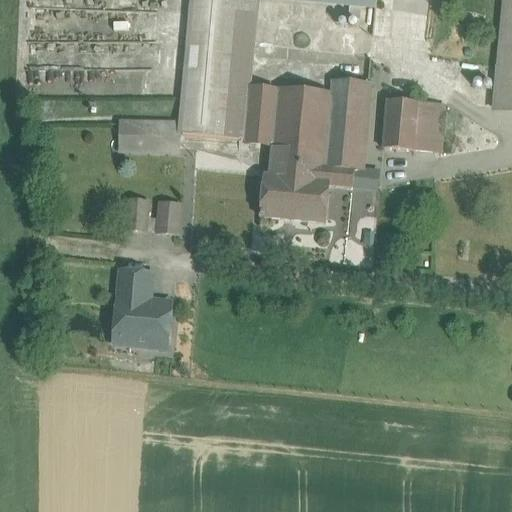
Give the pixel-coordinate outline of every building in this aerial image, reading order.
[(28,0),(24,101),(182,101),(171,0),(28,0)] [(195,0),(189,70),(229,74),(223,141),(244,143),(249,93),(250,87),(249,86),(256,0),(195,0)] [(511,0),(506,0),(496,110),(511,112),(511,0)] [(229,74),(189,70),(183,137),(223,141),(229,74)] [(332,99),(249,93),(244,143),(273,146),(271,164),(361,172),(369,86),(332,84),(332,99)] [(420,106),(388,104),(384,152),(416,154),(420,106)] [(445,108),(420,106),(416,154),(441,156),(445,108)] [(179,128),(123,127),(122,152),(155,153),(155,145),(178,146),(179,128)] [(361,172),(271,164),(270,178),(265,178),(261,220),(326,227),(330,189),(353,191),(355,173),(361,174),(361,172)] [(149,206),(129,205),(126,233),(146,234),(149,206)] [(181,209),(161,207),(158,235),(178,237),(181,209)] [(151,279),(122,276),(121,290),(150,293),(151,279)] [(150,293),(121,290),(116,340),(137,342),(136,348),(152,349),(153,343),(168,345),(171,308),(148,306),(150,293)]
